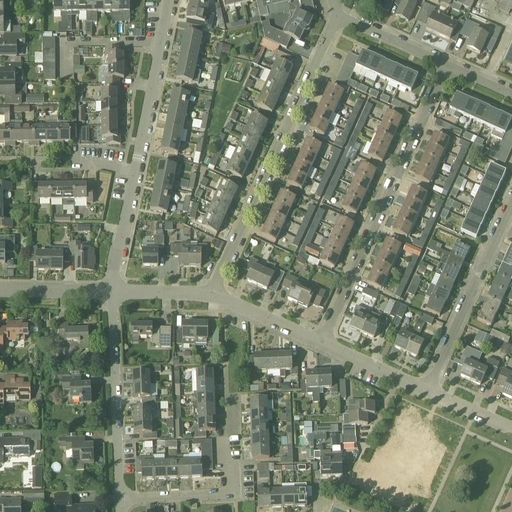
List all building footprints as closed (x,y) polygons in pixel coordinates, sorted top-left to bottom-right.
[(10,6),(10,0),(0,0),(0,14),(4,14),(4,6),(10,6)] [(67,12),(67,0),(54,0),(54,12),(62,12),(62,23),(59,23),(59,35),(67,34),(67,23),(67,15),(67,12)] [(67,0),(67,12),(80,12),(79,0),(67,0)] [(92,23),(93,23),(92,0),(79,0),(80,12),(87,12),(87,23),(85,23),(85,36),(92,36),(92,23)] [(97,12),(105,12),(104,0),(92,0),(93,23),(97,23),(97,12)] [(104,0),(105,12),(117,12),(118,12),(117,0),(104,0)] [(118,22),(117,22),(117,32),(123,32),(123,22),(122,22),(122,12),(130,12),(130,0),(117,0),(118,12),(117,12),(117,15),(118,15),(118,22)] [(235,6),(233,0),(223,0),(225,9),(226,11),(229,10),(228,8),(235,6)] [(303,15),(314,20),(316,20),(314,11),(310,9),(313,5),(312,1),(311,1),(310,0),(256,0),(260,18),(269,16),(267,8),(287,3),(290,14),(291,17),(289,20),(299,24),(303,15)] [(388,12),(393,1),(391,0),(386,0),(382,9),(388,12)] [(408,21),(416,4),(407,0),(396,0),(395,2),(401,4),(396,15),(408,21)] [(458,0),(457,3),(471,9),(474,0),(458,0)] [(511,8),(511,6),(511,2),(507,0),(503,0),(502,4),(511,8)] [(207,14),(210,14),(210,11),(208,11),(209,4),(191,1),(190,8),(188,7),(188,10),(207,14)] [(267,8),(269,16),(284,13),(285,16),(290,14),(287,3),(267,8)] [(511,10),(511,8),(502,4),(499,9),(509,14),(511,10)] [(438,35),(446,18),(434,13),(435,10),(429,7),(424,20),(429,22),(426,30),(438,35)] [(209,17),(210,14),(207,14),(188,10),(187,13),(189,13),(187,20),(205,24),(207,17),(209,17)] [(0,34),(5,34),(23,34),(23,28),(21,28),(21,27),(11,27),(11,22),(4,22),(4,14),(0,14),(0,34)] [(312,21),(314,20),(303,15),(299,24),(289,20),(283,34),(299,42),(303,33),(309,31),(308,28),(312,21)] [(446,18),(438,35),(449,41),(453,33),(458,36),(464,23),(459,20),(457,24),(446,18)] [(479,54),(487,37),(479,34),(482,28),(472,23),(466,36),(471,38),(466,48),(479,54)] [(184,44),(200,48),(202,36),(186,32),(184,44)] [(25,34),(23,34),(5,34),(5,41),(0,41),(0,56),(16,57),(16,45),(25,44),(25,34)] [(270,50),(273,43),(263,39),(260,46),(270,50)] [(496,41),(491,39),(486,50),(491,53),(496,41)] [(222,52),(221,52),(230,54),(231,48),(223,46),(223,44),(218,43),(216,51),(222,52)] [(511,43),(503,65),(511,68),(511,43)] [(197,59),(200,48),(184,44),(181,56),(197,59)] [(79,50),(79,48),(74,48),(74,67),(79,67),(79,56),(88,56),(88,50),(79,50)] [(109,66),(127,66),(127,61),(124,61),(124,54),(120,54),(120,48),(106,48),(106,55),(109,55),(109,66)] [(272,73),(287,79),(292,68),(287,66),(291,58),(277,52),(273,60),(277,62),(272,73)] [(367,72),(373,57),(362,52),(359,58),(357,64),(355,67),(367,72)] [(357,64),(359,58),(349,53),(346,59),(357,64)] [(195,71),(197,59),(181,56),(179,68),(195,71)] [(257,66),(261,59),(256,56),(252,63),(257,66)] [(378,77),(384,62),(373,57),(367,72),(378,77)] [(354,69),(355,67),(357,64),(346,59),(344,64),(354,69)] [(388,82),(395,67),(384,62),(378,77),(388,82)] [(0,83),(15,84),(15,77),(22,77),(22,64),(6,64),(6,71),(0,70),(0,83)] [(352,75),(354,69),(344,64),(341,70),(352,75)] [(106,84),(121,84),(120,79),(124,79),(124,72),(127,72),(127,66),(109,66),(109,78),(106,78),(106,84)] [(399,87),(406,72),(395,67),(388,82),(399,87)] [(201,72),(195,71),(179,68),(176,80),(193,83),(195,84),(196,79),(199,80),(201,72)] [(255,78),(258,71),(253,69),(250,76),(255,78)] [(349,80),(352,75),(341,70),(339,75),(349,80)] [(406,72),(399,87),(410,92),(417,77),(406,72)] [(217,75),(212,74),(212,75),(203,73),(201,79),(210,81),(210,82),(212,82),(211,89),(216,90),(218,82),(221,82),(222,76),(217,75)] [(282,90),(287,79),(272,73),(267,84),(282,90)] [(347,86),(349,80),(339,75),(336,81),(347,86)] [(250,90),(253,82),(248,80),(245,87),(250,90)] [(349,80),(347,86),(354,89),(357,84),(349,80)] [(26,84),(15,84),(0,83),(0,97),(6,97),(6,104),(21,104),(21,95),(27,95),(26,84)] [(101,102),(117,102),(117,96),(121,96),(121,84),(106,84),(106,90),(101,90),(101,102)] [(277,102),(282,90),(267,84),(262,95),(277,102)] [(324,97),(339,103),(343,93),(347,95),(350,89),(340,84),(338,89),(329,86),(324,97)] [(366,94),(368,88),(361,85),(358,91),(366,94)] [(377,99),(379,93),(372,90),(369,96),(377,99)] [(245,101),(248,94),(243,91),(239,99),(245,101)] [(171,104),(188,107),(190,95),(173,92),(171,104)] [(272,113),(277,102),(262,95),(257,106),(272,113)] [(387,104),(390,98),(383,95),(380,101),(387,104)] [(461,114),(468,100),(456,95),(450,109),(456,112),(453,117),(459,119),(461,114)] [(334,114),(339,103),(324,97),(319,108),(334,114)] [(353,111),(359,114),(364,102),(358,99),(353,111)] [(407,113),(410,107),(401,103),(394,100),(391,106),(398,109),(407,113)] [(472,119),(479,105),(468,100),(461,114),(472,119)] [(102,114),(121,114),(121,109),(117,109),(117,102),(101,102),(102,114)] [(361,117),(367,120),(373,106),(368,103),(361,117)] [(185,119),(188,107),(171,104),(169,115),(185,119)] [(483,124),(490,109),(479,105),(472,119),(483,124)] [(11,146),(10,127),(10,113),(10,107),(0,106),(0,116),(5,116),(5,127),(0,127),(0,142),(5,142),(5,146),(11,146)] [(329,125),(334,114),(319,108),(314,118),(329,125)] [(494,129),(501,114),(490,109),(483,124),(494,129)] [(353,125),(359,114),(353,111),(348,123),(353,125)] [(235,122),(239,115),(233,112),(230,120),(235,122)] [(383,123),(397,130),(402,119),(388,112),(383,123)] [(102,126),(117,126),(117,120),(121,120),(121,114),(102,114),(102,126)] [(506,131),(509,126),(511,120),(501,114),(494,129),(505,134),(506,131)] [(183,130),(185,119),(169,115),(166,127),(183,130)] [(248,127),(262,134),(268,123),(253,116),(248,127)] [(361,134),(367,120),(361,117),(355,131),(361,134)] [(334,128),(329,125),(314,118),(309,130),(324,136),(324,135),(330,137),(334,128)] [(452,134),(455,128),(437,120),(434,125),(452,134)] [(58,123),(59,145),(64,145),(64,142),(71,142),(71,140),(77,139),(77,121),(70,121),(70,123),(58,123)] [(53,145),(59,145),(58,123),(46,123),(46,127),(47,142),(53,142),(53,145)] [(348,137),(353,125),(348,123),(342,134),(348,137)] [(392,140),(397,130),(383,123),(378,134),(392,140)] [(230,133),(233,126),(228,124),(225,131),(230,133)] [(117,126),(102,126),(102,139),(106,139),(106,145),(121,145),(121,133),(117,133),(117,126)] [(16,143),(23,142),(22,127),(10,127),(11,146),(16,145),(16,143)] [(29,145),(35,145),(34,127),(22,127),(23,142),(29,142),(29,145)] [(40,142),(47,142),(46,127),(34,127),(35,145),(40,145),(40,142)] [(181,142),(183,130),(166,127),(164,139),(181,142)] [(257,145),(262,134),(248,127),(242,139),(257,145)] [(455,128),(452,134),(460,137),(462,131),(455,128)] [(354,147),(361,134),(355,131),(349,145),(354,147)] [(511,140),(511,133),(506,131),(505,134),(503,137),(511,140)] [(471,142),(473,136),(466,133),(463,138),(471,142)] [(222,143),(226,136),(220,134),(217,141),(222,143)] [(343,149),(348,137),(342,134),(340,139),(337,137),(334,145),(343,149)] [(387,151),(392,140),(378,134),(373,145),(387,151)] [(430,145),(444,151),(449,140),(435,134),(430,145)] [(474,143),(482,146),(484,141),(481,139),(483,135),(479,134),(477,138),(474,143)] [(511,146),(511,140),(503,137),(501,142),(511,146)] [(178,154),(181,142),(164,139),(162,151),(178,154)] [(252,157),(257,145),(242,139),(237,150),(252,157)] [(302,150),(317,157),(322,146),(307,139),(302,150)] [(225,144),(222,143),(217,141),(214,149),(216,150),(215,154),(220,156),(225,144)] [(510,153),(511,147),(511,146),(501,142),(498,147),(510,153)] [(484,147),(482,146),(474,143),(472,147),(470,151),(468,155),(468,156),(474,158),(479,160),(484,147)] [(355,148),(354,147),(349,145),(346,153),(356,158),(358,153),(357,152),(358,151),(354,150),(355,148)] [(382,162),(387,151),(373,145),(368,156),(382,162)] [(441,157),(444,151),(430,145),(425,156),(439,162),(443,164),(445,160),(441,157)] [(329,165),(334,167),(341,151),(332,147),(330,152),(333,154),(329,165)] [(507,158),(510,153),(498,147),(496,153),(507,158)] [(459,155),(458,157),(463,160),(464,158),(468,150),(462,148),(459,155)] [(247,168),(252,157),(237,150),(232,161),(247,168)] [(312,168),(317,157),(302,150),(297,161),(312,168)] [(494,158),(496,153),(489,150),(486,155),(494,158)] [(354,163),(356,158),(346,153),(343,159),(348,161),(349,161),(354,163)] [(505,164),(507,158),(496,153),(494,158),(505,164)] [(217,163),(220,156),(215,154),(211,161),(217,163)] [(434,173),(439,162),(425,156),(420,166),(434,173)] [(471,165),(474,158),(468,156),(465,162),(471,165)] [(458,157),(454,165),(460,168),(463,160),(458,157)] [(342,175),(348,161),(343,159),(343,158),(336,172),(342,175)] [(215,167),(217,163),(211,161),(208,168),(213,171),(216,172),(218,168),(215,167)] [(241,179),(247,168),(232,161),(227,173),(241,179)] [(307,179),(312,168),(297,161),(292,172),(307,179)] [(158,175),(174,178),(176,166),(160,163),(158,175)] [(357,175),(371,182),(377,171),(362,164),(362,165),(359,163),(356,168),(359,170),(357,175)] [(330,178),(334,167),(329,165),(324,175),(330,178)] [(486,176),(500,183),(506,172),(491,165),(486,176)] [(429,184),(434,173),(420,166),(415,177),(429,184)] [(465,176),(469,169),(463,166),(460,174),(465,176)] [(452,169),(449,176),(455,179),(458,171),(453,168),(452,169)] [(302,190),(307,179),(292,172),(287,183),(302,190)] [(336,188),(342,175),(336,172),(330,186),(336,188)] [(172,190),(174,178),(158,175),(155,187),(172,190)] [(325,188),(330,178),(324,175),(319,185),(325,188)] [(367,192),(371,182),(357,175),(352,186),(367,192)] [(496,194),(500,183),(486,176),(481,187),(496,194)] [(461,187),(464,180),(458,177),(455,185),(461,187)] [(204,190),(209,181),(203,178),(199,188),(204,190)] [(444,187),(450,190),(452,184),(453,182),(454,182),(448,179),(447,181),(444,187)] [(75,199),(87,199),(87,203),(93,203),(93,187),(87,187),(87,183),(80,183),(80,180),(74,181),(75,199)] [(39,200),(51,200),(51,181),(46,181),(46,184),(39,184),(39,188),(33,188),(33,203),(34,203),(33,209),(39,209),(39,203),(39,200)] [(63,199),(63,184),(56,184),(56,181),(51,181),(51,200),(63,199)] [(75,207),(75,199),(74,181),(70,181),(70,184),(63,184),(63,199),(63,207),(75,207)] [(218,193),(232,200),(238,188),(223,182),(218,193)] [(0,205),(3,205),(2,192),(12,191),(11,184),(0,183),(0,205)] [(320,198),(325,188),(319,185),(315,196),(320,198)] [(329,202),(336,188),(330,186),(324,200),(329,202)] [(362,203),(367,192),(352,186),(347,197),(362,203)] [(169,202),(172,190),(155,187),(153,198),(169,202)] [(407,198),(422,205),(427,194),(412,187),(407,198)] [(491,205),(496,194),(481,187),(476,198),(491,205)] [(456,198),(459,191),(454,188),(450,196),(456,198)] [(200,200),(204,192),(198,190),(195,197),(200,200)] [(277,202),(291,209),(296,198),(281,191),(277,202)] [(227,211),(232,200),(218,193),(213,205),(227,211)] [(362,203),(347,197),(343,195),(341,200),(345,202),(342,208),(357,214),(362,203)] [(167,214),(169,202),(153,198),(151,210),(167,214)] [(417,216),(422,205),(407,198),(403,209),(417,216)] [(486,216),(491,205),(476,198),(471,209),(486,216)] [(433,211),(439,214),(444,202),(438,199),(433,211)] [(451,209),(454,202),(449,199),(445,206),(451,209)] [(286,219),(291,209),(277,202),(272,213),(286,219)] [(3,205),(0,205),(0,227),(12,227),(12,220),(3,220),(3,205)] [(222,222),(227,211),(213,205),(207,216),(222,222)] [(306,215),(311,218),(316,208),(310,205),(306,215)] [(486,216),(471,209),(471,210),(466,207),(461,218),(466,220),(481,227),(486,216)] [(314,221),(320,224),(325,212),(320,209),(314,221)] [(412,227),(417,216),(403,209),(398,220),(412,227)] [(446,220),(446,219),(449,213),(444,210),(440,218),(446,220)] [(433,226),(439,214),(433,211),(428,223),(433,226)] [(281,230),(286,219),(272,213),(267,224),(281,230)] [(307,227),(311,218),(306,215),(301,225),(307,227)] [(217,234),(222,222),(207,216),(202,227),(217,234)] [(335,229),(349,236),(354,225),(340,218),(335,229)] [(407,238),(412,227),(398,220),(393,231),(407,238)] [(475,238),(481,227),(466,220),(461,231),(475,238)] [(314,236),(320,224),(314,221),(309,233),(314,236)] [(428,237),(433,226),(428,223),(422,235),(428,237)] [(276,241),(281,230),(267,224),(262,235),(276,241)] [(307,227),(301,225),(300,227),(293,224),(291,229),(298,232),(297,235),(303,237),(307,227)] [(164,248),(164,239),(164,237),(163,237),(163,231),(162,231),(162,225),(154,225),(154,237),(154,251),(142,250),(142,267),(158,267),(158,248),(164,248)] [(344,246),(349,236),(335,229),(330,240),(344,246)] [(310,245),(314,236),(309,233),(303,245),(307,247),(308,245),(310,246),(310,245)] [(298,247),(303,237),(297,235),(292,245),(298,247)] [(423,249),(428,237),(422,235),(419,242),(415,240),(412,245),(423,249)] [(0,262),(5,263),(5,253),(9,253),(9,249),(15,249),(15,236),(0,236),(0,262)] [(339,257),(344,246),(330,240),(325,251),(339,257)] [(382,251),(396,257),(401,246),(386,240),(382,251)] [(440,250),(441,250),(442,246),(431,241),(429,245),(440,250)] [(70,257),(76,257),(76,270),(94,270),(94,265),(96,265),(96,257),(94,257),(94,249),(80,249),(81,243),(70,243),(70,248),(70,257)] [(190,250),(190,243),(182,243),(182,245),(170,245),(170,254),(174,254),(174,258),(179,258),(179,267),(190,268),(190,250)] [(190,250),(190,268),(201,268),(201,260),(207,260),(207,245),(197,245),(196,243),(190,243),(190,250)] [(451,255),(463,261),(465,256),(466,257),(470,250),(456,243),(451,254),(451,255)] [(408,266),(414,268),(419,258),(422,251),(406,244),(403,251),(413,256),(408,266)] [(339,257),(325,251),(310,245),(310,246),(308,245),(307,247),(303,245),(298,258),(307,262),(310,257),(306,255),(307,252),(318,257),(320,252),(323,254),(320,262),(334,268),(339,257)] [(451,254),(441,250),(440,250),(429,245),(427,249),(447,258),(446,260),(448,261),(446,266),(460,272),(463,265),(462,264),(463,261),(451,255),(451,254)] [(50,252),(37,252),(38,247),(31,246),(30,262),(37,262),(37,270),(50,270),(50,252)] [(501,265),(511,269),(511,246),(510,246),(501,265)] [(70,248),(50,247),(50,252),(50,270),(63,270),(63,262),(70,263),(70,257),(70,248)] [(391,268),(396,257),(382,251),(377,262),(391,268)] [(257,286),(264,270),(257,267),(259,262),(251,259),(246,270),(251,273),(247,281),(257,286)] [(386,279),(391,268),(377,262),(372,272),(386,279)] [(446,266),(441,263),(436,274),(441,276),(441,277),(453,283),(455,279),(456,279),(460,272),(446,266)] [(511,269),(501,265),(497,275),(511,282),(511,279),(511,269)] [(409,278),(414,268),(408,266),(404,276),(409,278)] [(264,270),(257,286),(267,290),(268,288),(276,292),(284,274),(272,268),(270,273),(264,270)] [(382,290),(386,279),(372,272),(367,283),(382,290)] [(305,289),(307,284),(307,283),(287,275),(282,287),(291,291),(287,300),(297,304),(304,288),(305,289)] [(511,290),(508,288),(511,282),(497,275),(491,287),(511,296),(511,290)] [(405,289),(409,278),(404,276),(399,286),(405,289)] [(452,286),(453,283),(441,277),(436,288),(450,294),(453,287),(452,286)] [(304,288),(297,304),(307,308),(309,304),(318,308),(325,292),(307,284),(305,289),(304,288)] [(436,288),(430,285),(425,296),(431,299),(443,305),(445,301),(446,301),(450,294),(436,288)] [(401,298),(405,289),(399,286),(395,296),(393,295),(391,300),(396,302),(401,304),(403,299),(401,298)] [(511,301),(511,296),(491,287),(486,298),(501,304),(504,297),(511,301)] [(376,300),(379,294),(365,288),(362,294),(376,300)] [(496,315),(501,304),(486,298),(481,309),(496,315)] [(442,308),(443,305),(431,299),(426,310),(440,316),(443,309),(442,308)] [(401,305),(401,304),(396,302),(389,316),(395,319),(396,317),(401,305)] [(396,317),(402,319),(408,307),(401,305),(396,317)] [(362,333),(371,313),(357,306),(354,313),(357,314),(350,328),(362,333)] [(491,326),(496,315),(481,309),(476,320),(491,326)] [(371,313),(362,333),(374,338),(380,324),(385,326),(387,320),(371,313)] [(412,337),(405,353),(417,358),(420,351),(428,355),(432,346),(424,342),(418,340),(425,323),(431,326),(434,319),(422,314),(412,337)] [(149,324),(149,321),(142,321),(141,324),(131,324),(131,336),(152,337),(151,344),(156,345),(156,347),(171,347),(171,327),(156,327),(156,325),(149,324)] [(69,328),(69,322),(59,323),(60,340),(74,339),(75,341),(78,341),(79,343),(80,343),(80,348),(89,348),(89,328),(69,328)] [(195,339),(195,345),(196,345),(196,348),(207,348),(207,345),(213,345),(213,347),(219,348),(219,322),(208,322),(208,323),(196,323),(195,339)] [(22,326),(22,323),(8,323),(8,331),(0,331),(0,356),(4,356),(4,341),(25,341),(25,337),(28,337),(28,326),(22,326)] [(195,339),(196,323),(184,323),(183,331),(177,330),(177,344),(183,344),(183,345),(195,345),(195,339)] [(493,330),(490,337),(491,337),(497,340),(505,343),(507,344),(510,338),(507,337),(493,330)] [(478,331),(474,342),(478,345),(485,348),(490,337),(483,334),(478,331)] [(405,353),(412,337),(401,332),(394,348),(405,353)] [(495,345),(497,340),(491,337),(488,342),(495,345)] [(470,381),(477,365),(479,361),(472,357),(474,353),(466,350),(459,365),(463,367),(460,376),(470,381)] [(280,371),(280,378),(285,378),(285,370),(292,370),(292,375),(298,375),(298,361),(292,361),(292,353),(279,354),(280,371)] [(255,372),(268,371),(267,354),(249,355),(249,363),(249,377),(256,376),(255,372)] [(268,371),(280,371),(279,354),(267,354),(268,371)] [(477,365),(470,381),(480,385),(484,376),(493,381),(500,364),(489,359),(484,368),(477,365)] [(133,385),(150,385),(150,373),(159,373),(159,366),(141,367),(141,372),(133,372),(133,385)] [(511,399),(511,398),(511,371),(504,368),(496,386),(504,389),(501,395),(511,399)] [(70,379),(70,371),(57,372),(57,380),(62,379),(63,391),(71,390),(71,399),(82,398),(82,403),(91,403),(91,385),(76,385),(76,378),(70,379)] [(197,384),(214,383),(213,371),(197,371),(197,384)] [(319,395),(320,395),(324,395),(324,388),(331,388),(331,393),(338,392),(338,378),(331,379),(331,371),(318,372),(319,395)] [(320,403),(320,395),(319,395),(318,372),(306,372),(307,380),(301,380),(301,394),(301,395),(313,395),(313,404),(320,403)] [(15,380),(15,376),(6,376),(6,388),(0,388),(0,409),(4,409),(4,404),(17,404),(17,401),(31,401),(31,386),(18,386),(18,380),(15,380)] [(198,396),(214,395),(214,383),(197,384),(198,393),(194,393),(194,397),(198,397),(198,396)] [(142,403),(161,403),(161,397),(156,398),(155,385),(150,385),(133,385),(134,397),(142,397),(142,403)] [(261,399),(250,399),(251,411),(267,411),(267,403),(273,403),(273,394),(260,395),(261,399)] [(192,408),(215,408),(214,395),(198,396),(198,397),(198,403),(192,403),(192,408)] [(360,401),(349,401),(349,415),(357,414),(368,414),(375,413),(374,403),(360,403),(360,401)] [(135,422),(151,421),(151,410),(158,409),(158,403),(161,403),(142,403),(142,409),(134,409),(135,422)] [(199,420),(215,419),(215,408),(192,408),(192,409),(193,409),(194,421),(199,421),(199,420)] [(267,411),(251,411),(251,412),(251,424),(268,424),(268,412),(268,411),(267,411)] [(344,426),(342,426),(343,432),(356,431),(355,425),(368,425),(368,414),(357,414),(349,415),(344,415),(344,426)] [(199,420),(199,421),(199,426),(194,426),(194,438),(206,438),(206,432),(216,431),(215,419),(199,420)] [(151,421),(135,422),(135,433),(143,433),(144,439),(157,438),(157,432),(152,433),(151,421)] [(181,421),(177,421),(175,422),(176,439),(184,439),(183,421),(181,421)] [(268,424),(251,424),(252,436),(268,435),(274,435),(273,423),(268,424)] [(312,423),(304,423),(304,436),(312,435),(312,423)] [(380,439),(368,469),(396,480),(395,481),(423,493),(430,476),(422,473),(427,461),(435,464),(442,448),(427,441),(424,449),(410,444),(415,432),(398,425),(391,443),(380,439)] [(0,464),(3,464),(3,459),(29,459),(29,442),(41,442),(41,432),(23,432),(23,440),(0,440),(0,464)] [(321,433),(313,433),(314,441),(321,441),(321,433)] [(76,438),(75,434),(65,434),(65,439),(60,439),(60,449),(66,449),(66,452),(73,452),(73,465),(74,465),(75,471),(84,471),(84,464),(93,464),(92,445),(85,445),(85,438),(76,438)] [(252,447),(269,447),(268,435),(252,436),(252,447)] [(340,437),(332,438),(332,446),(340,446),(340,437)] [(269,447),(252,447),(253,459),(269,459),(269,447)] [(288,458),(282,459),(282,465),(293,464),(293,452),(288,452),(288,458)] [(332,453),(315,453),(315,459),(321,459),(321,477),(332,477),(332,453)] [(341,453),(332,453),(332,477),(343,476),(343,458),(341,458),(341,453)] [(190,478),(190,461),(183,462),(183,456),(177,456),(177,462),(178,462),(178,478),(190,478)] [(154,463),(154,458),(136,458),(137,473),(142,473),(142,480),(154,479),(154,463)] [(202,471),(202,465),(202,461),(190,461),(190,478),(203,478),(202,471)] [(154,479),(166,479),(166,462),(154,463),(154,479)] [(166,479),(178,478),(178,462),(177,462),(166,462),(166,479)] [(269,464),(257,465),(257,473),(270,472),(269,465),(269,464)] [(294,490),(295,507),(307,506),(307,490),(306,490),(306,485),(294,485),(294,490)] [(263,486),(258,486),(258,492),(259,508),(271,508),(270,491),(263,491),(263,486)] [(282,507),(295,507),(294,490),(282,491),(282,507)] [(271,508),(282,507),(282,491),(270,491),(271,508)] [(24,503),(44,503),(44,492),(24,492),(24,503)] [(72,506),(71,494),(56,495),(56,511),(95,511),(96,509),(88,510),(88,506),(72,506)] [(21,511),(21,500),(0,500),(0,511),(21,511)]
